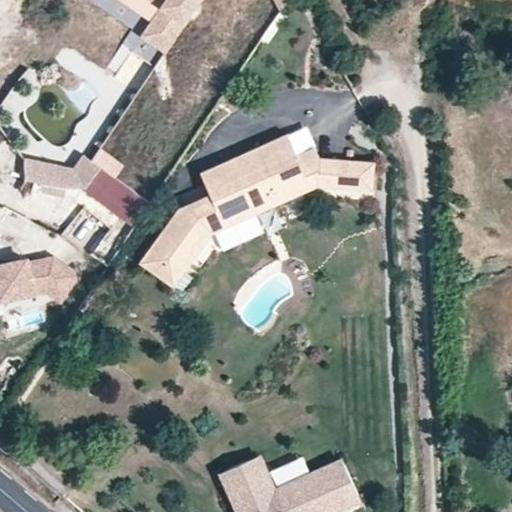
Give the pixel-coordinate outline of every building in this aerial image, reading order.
[(168,53),(204,0),(121,0),(154,22),(144,37),(168,53)] [(287,0),(275,0),(281,10),(287,0)] [(375,195),(379,167),(324,161),(323,157),(305,165),(302,158),(293,135),(204,173),(213,196),(207,198),(210,200),(196,220),(181,210),(149,256),(166,268),(171,260),(188,272),(215,234),(321,189),(375,195)] [(323,157),(319,150),(302,158),(305,165),(323,157)] [(106,153),(96,166),(100,169),(117,182),(127,169),(106,153)] [(85,191),(100,169),(96,166),(84,157),(74,171),(25,160),(25,181),(55,188),(85,191)] [(100,169),(85,191),(134,230),(149,207),(117,182),(100,169)] [(196,220),(210,200),(207,198),(181,210),(196,220)] [(64,234),(83,249),(102,225),(82,210),(64,234)] [(177,289),(188,272),(171,260),(166,268),(149,256),(142,265),(177,289)] [(61,305),(80,277),(54,260),(29,265),(29,261),(0,266),(0,305),(47,295),(61,305)] [(333,511),(359,500),(342,463),(275,494),(259,458),(222,475),(238,511),(333,511)]
